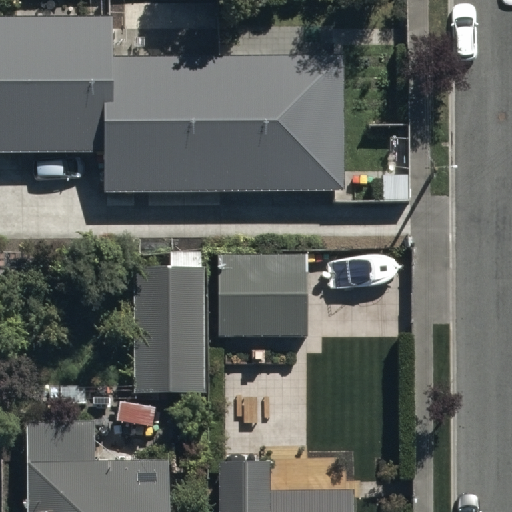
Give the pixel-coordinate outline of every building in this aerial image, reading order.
[(108,0),(0,3),(0,142),(101,140),(102,187),(342,180),(338,43),(110,50),(108,0)] [(303,244),(211,245),(212,330),(304,329),(303,244)] [(204,256),(129,256),(129,386),(204,386),(204,256)] [(92,408),(24,409),(24,511),(164,511),(164,453),(92,454),(92,408)] [(308,450),(211,450),(210,511),(351,511),(351,482),(346,482),(346,457),(308,457),(308,450)]
